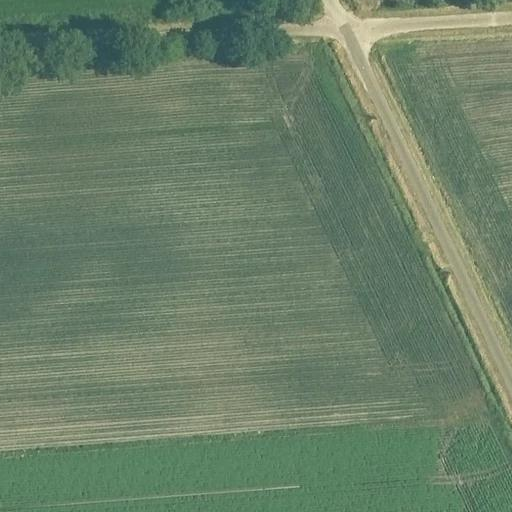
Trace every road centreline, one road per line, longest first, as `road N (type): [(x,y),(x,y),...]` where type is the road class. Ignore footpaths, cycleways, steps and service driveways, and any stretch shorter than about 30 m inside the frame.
road 1 (residential): [(511,392),(338,21)]
road 2 (residential): [(338,21),(0,42)]
road 3 (residential): [(511,10),(338,21)]
